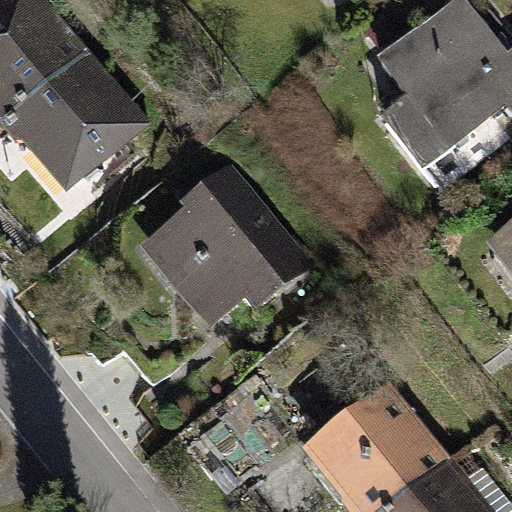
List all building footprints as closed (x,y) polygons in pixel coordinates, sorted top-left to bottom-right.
[(0,131),(87,58),(38,0),(12,0),(0,10),(0,131)] [(511,57),(509,61),(464,4),(384,67),(412,102),(382,126),(439,198),(502,148),(484,125),(511,102),(511,57)] [(63,201),(148,130),(88,59),(0,132),(0,133),(14,150),(21,151),(63,201)] [(238,174),(160,236),(186,268),(166,284),(210,337),(246,308),(251,312),(257,314),(263,313),(268,310),(317,270),(238,174)] [(511,231),(492,248),(511,272),(511,231)] [(330,380),(359,357),(346,342),(317,365),(330,380)] [(391,511),(451,464),(393,392),(307,461),(348,511),(391,511)] [(490,511),(452,464),(393,511),(490,511)]
